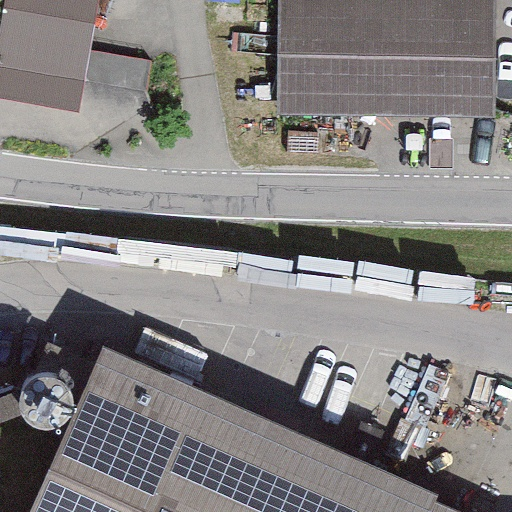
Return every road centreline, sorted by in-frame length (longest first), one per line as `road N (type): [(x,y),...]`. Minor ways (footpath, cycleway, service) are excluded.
road 1 (residential): [(0,287),(102,283),(511,366)]
road 2 (tertiary): [(0,175),(209,195),(511,201)]
